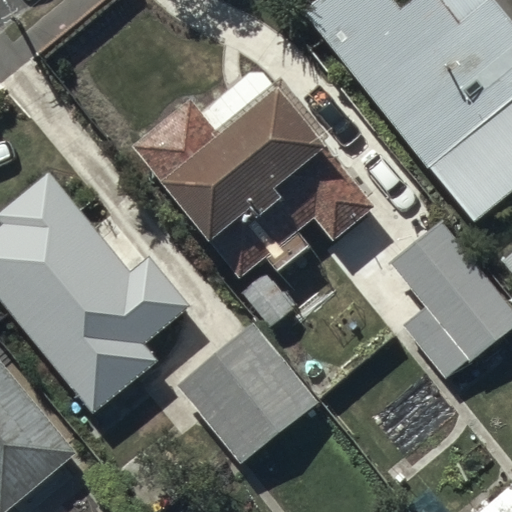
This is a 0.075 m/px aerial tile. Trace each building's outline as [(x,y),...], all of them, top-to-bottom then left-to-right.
[(393,0),(315,0),(300,12),(472,226),(511,194),(511,25),(491,0),(411,0),(400,9),(393,0)] [(190,99),(131,145),(237,280),(314,219),(334,245),(314,260),(336,289),(389,247),(365,215),(372,210),(259,66),(200,112),(190,99)] [(0,224),(0,225),(0,302),(95,418),(158,366),(142,347),(190,308),(150,260),(131,276),(46,174),(0,213),(0,224)] [(511,308),(439,223),(388,265),(424,308),(400,328),(446,382),(511,325),(511,308)] [(511,249),(500,259),(511,273),(511,249)] [(253,324),(175,386),(239,467),(253,456),(270,477),(310,445),(294,425),(318,406),(253,324)] [(0,511),(3,511),(75,452),(0,363),(0,511)] [(448,511),(434,493),(409,511),(511,511),(511,487),(479,511),(448,511)]
